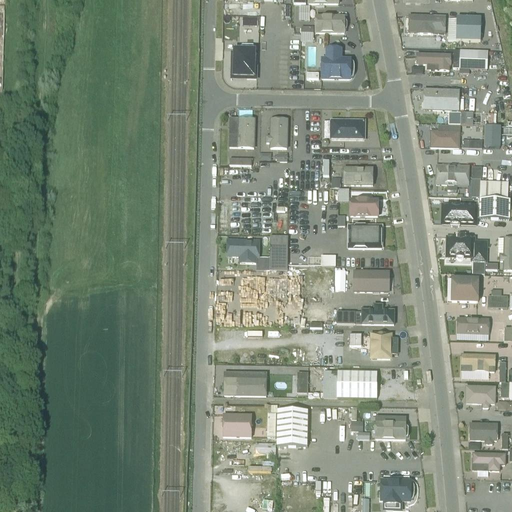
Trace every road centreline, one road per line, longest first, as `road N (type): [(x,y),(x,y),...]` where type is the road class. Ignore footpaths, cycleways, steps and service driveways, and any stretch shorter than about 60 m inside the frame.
road 1 (track): [(45,0),(34,511)]
road 2 (residential): [(196,511),(206,99)]
road 3 (residential): [(453,511),(398,103)]
road 4 (residential): [(398,103),(206,99)]
road 5 (unknown): [(449,467),(298,468)]
road 6 (unknown): [(300,231),(302,101)]
